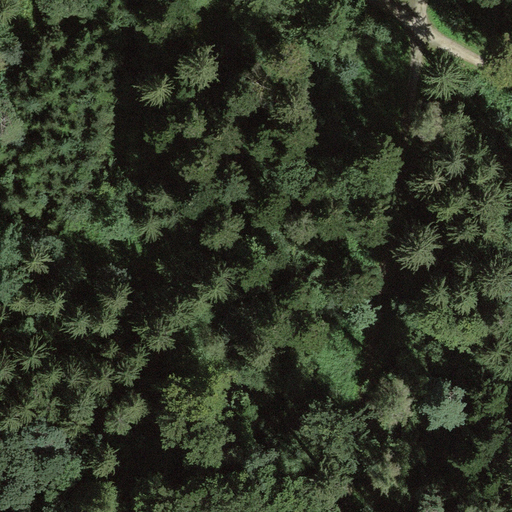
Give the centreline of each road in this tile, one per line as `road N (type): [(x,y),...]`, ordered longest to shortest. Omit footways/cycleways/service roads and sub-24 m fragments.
road 1 (track): [(338,511),(427,0)]
road 2 (track): [(511,78),(377,0)]
